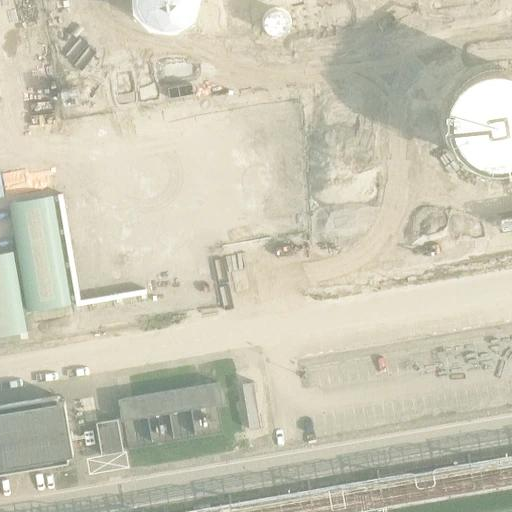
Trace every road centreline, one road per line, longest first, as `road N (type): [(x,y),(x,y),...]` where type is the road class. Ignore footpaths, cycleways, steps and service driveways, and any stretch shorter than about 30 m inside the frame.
road 1 (unknown): [(0,125),(168,154),(243,233),(275,332)]
road 2 (unknown): [(324,323),(339,220),(375,204),(346,37)]
